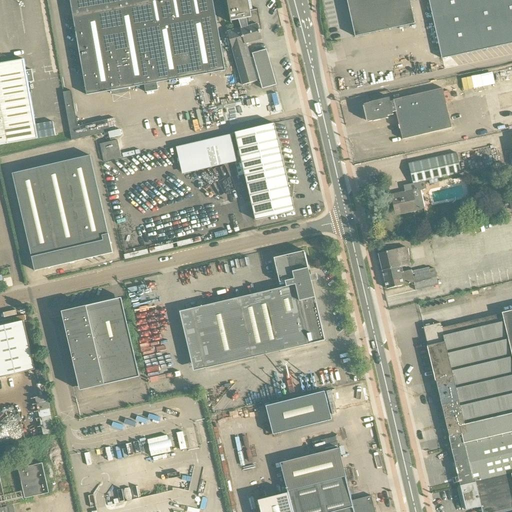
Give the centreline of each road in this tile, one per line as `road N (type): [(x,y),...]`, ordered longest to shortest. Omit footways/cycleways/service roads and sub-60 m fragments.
road 1 (residential): [(0,302),(346,221)]
road 2 (residential): [(416,511),(346,221)]
road 3 (residential): [(346,221),(296,0)]
